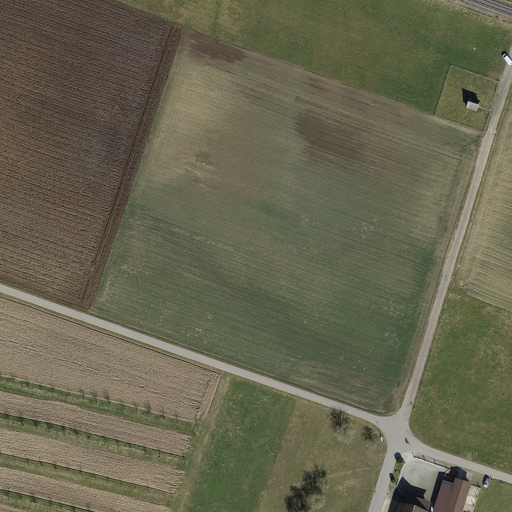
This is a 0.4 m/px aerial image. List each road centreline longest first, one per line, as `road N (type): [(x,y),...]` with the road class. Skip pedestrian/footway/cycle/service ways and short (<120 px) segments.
road 1 (track): [(0,285),(371,415),(399,438)]
road 2 (track): [(511,67),(399,438)]
road 3 (unclassified): [(399,438),(511,479)]
